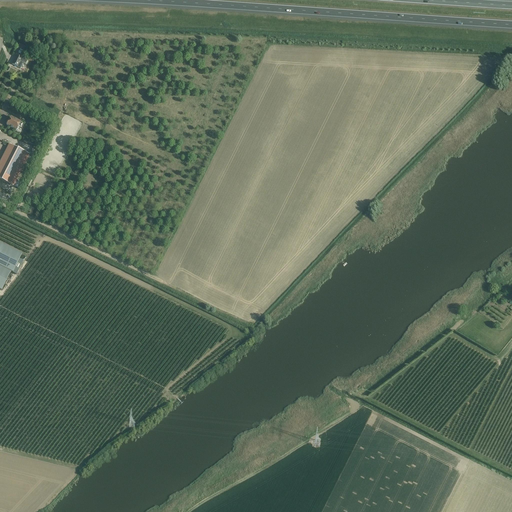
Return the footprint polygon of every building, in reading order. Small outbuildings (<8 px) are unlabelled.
[(26,48),(19,44),(17,48),(21,50),(19,54),(22,55),(24,51),(26,48)] [(12,65),(19,68),(21,69),(24,63),(26,64),(27,61),(16,56),(12,65)] [(21,128),(23,124),(20,123),(20,122),(11,117),(9,121),(7,121),(6,123),(7,124),(6,125),(16,130),(18,126),(21,128)] [(17,180),(29,155),(9,145),(0,162),(0,179),(14,186),(17,180)] [(17,180),(14,186),(22,190),(25,184),(17,180)] [(10,272),(12,273),(21,255),(0,244),(0,290),(10,272)]
